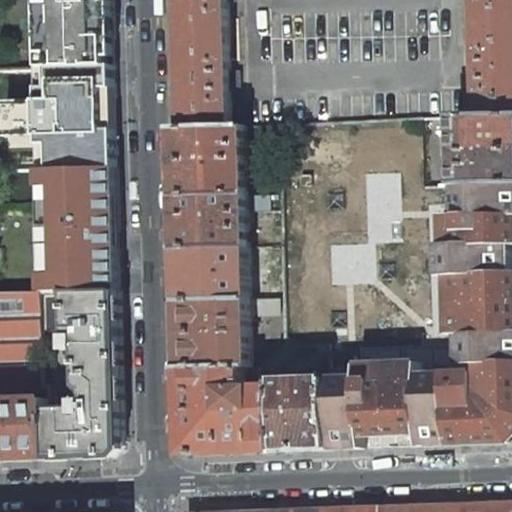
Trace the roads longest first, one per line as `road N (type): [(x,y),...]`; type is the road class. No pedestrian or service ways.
road 1 (residential): [(158,482),(146,0)]
road 2 (residential): [(511,469),(158,482)]
road 3 (residential): [(158,482),(0,490)]
